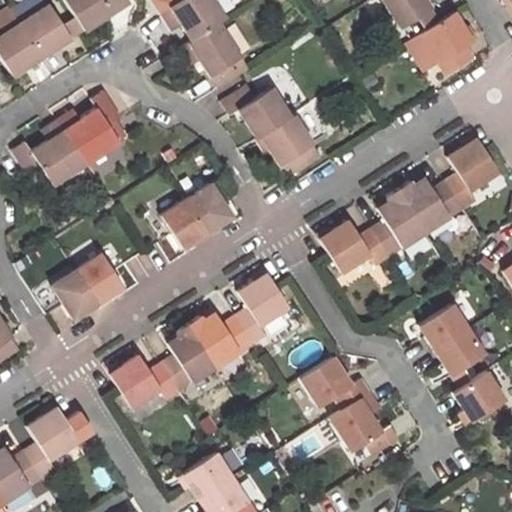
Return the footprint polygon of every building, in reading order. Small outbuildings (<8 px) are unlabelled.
[(58,21),(44,0),(43,0),(42,1),(40,0),(11,0),(5,4),(15,18),(36,52),(66,33),(58,21)] [(61,0),(69,13),(78,26),(108,6),(117,0),(61,0)] [(211,0),(172,0),(158,9),(168,25),(176,20),(187,37),(217,18),(220,15),(211,0)] [(385,0),(399,21),(414,11),(429,2),(427,0),(385,0)] [(511,0),(503,0),(503,1),(511,13),(511,12),(511,0)] [(414,11),(422,24),(436,15),(429,2),(414,11)] [(5,3),(0,5),(0,27),(15,18),(5,4),(5,3)] [(416,28),(434,57),(433,58),(440,71),(467,52),(460,40),(468,35),(449,6),(436,15),(422,24),(416,28)] [(58,21),(66,33),(78,26),(69,13),(58,21)] [(0,60),(6,71),(36,52),(15,18),(0,27),(0,60)] [(205,72),(238,51),(217,18),(187,37),(175,45),(186,62),(195,56),(205,72)] [(219,96),(228,110),(238,103),(257,132),(258,130),(290,110),(272,81),(254,92),(247,80),(219,96)] [(53,117),(81,159),(114,139),(105,123),(117,116),(100,88),(87,96),(93,105),(76,115),(71,107),(53,117)] [(258,130),(277,161),(284,156),(292,169),(319,151),(292,109),(290,110),(258,130)] [(42,136),(26,147),(21,138),(9,146),(26,174),(39,166),(49,181),(81,159),(53,117),(37,128),(42,136)] [(442,152),(453,168),(440,176),(458,203),(470,195),(464,185),(494,167),(472,133),(442,152)] [(427,185),(419,173),(405,182),(403,178),(394,184),(421,226),(458,203),(440,176),(427,185)] [(182,196),(203,229),(203,230),(215,222),(230,212),(209,179),(182,196)] [(381,191),(383,196),(372,202),(380,214),(367,222),(385,250),(421,226),(394,184),(381,191)] [(157,211),(178,245),(203,230),(203,229),(182,196),(157,211)] [(337,267),(365,248),(372,259),(385,250),(367,222),(355,231),(345,215),(316,234),(337,267)] [(73,266),(95,299),(120,282),(98,250),(73,266)] [(511,256),(499,264),(511,283),(511,256)] [(48,282),(59,299),(69,315),(95,299),(73,266),(48,282)] [(262,330),(256,319),(286,301),(265,268),(235,287),(244,302),(231,310),(248,338),(262,330)] [(448,300),(415,321),(430,346),(463,325),(448,300)] [(219,319),(211,306),(199,314),(198,310),(184,319),(211,361),(248,338),(231,310),(219,319)] [(0,355),(17,344),(0,317),(0,355)] [(172,327),(174,331),(162,338),(170,350),(158,358),(175,384),(211,361),(184,319),(172,327)] [(430,346),(447,370),(460,363),(481,350),(463,325),(430,346)] [(158,358),(146,365),(137,349),(106,369),(128,402),(157,383),(163,393),(175,384),(158,358)] [(298,372),(317,401),(332,391),(339,404),(368,386),(360,373),(349,379),(331,350),(298,372)] [(460,363),(447,370),(455,383),(467,375),(460,363)] [(449,386),(467,415),(501,394),(483,365),(467,375),(455,383),(449,386)] [(325,413),(347,448),(363,438),(370,450),(398,431),(391,419),(380,426),(369,409),(378,403),(368,386),(339,404),(325,413)] [(53,463),(47,453),(76,435),(55,401),(25,421),(35,436),(21,444),(39,471),(53,463)] [(9,452),(1,440),(0,440),(0,492),(2,495),(39,471),(21,444),(9,452)] [(231,473),(214,448),(181,470),(197,494),(231,473)] [(224,511),(226,511),(246,498),(231,473),(197,494),(207,511),(224,511)]
